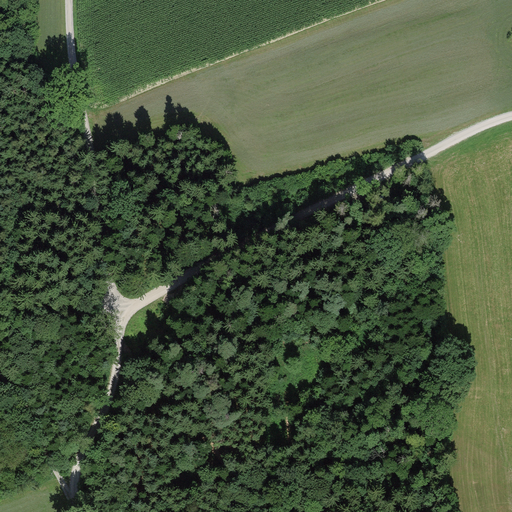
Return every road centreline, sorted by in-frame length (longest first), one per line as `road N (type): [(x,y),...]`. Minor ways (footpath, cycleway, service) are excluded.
road 1 (residential): [(511,116),(120,313)]
road 2 (track): [(71,0),(120,313)]
road 3 (track): [(120,313),(107,402),(76,478),(79,511)]
road 4 (track): [(77,511),(0,369)]
road 5 (track): [(120,313),(0,324)]
